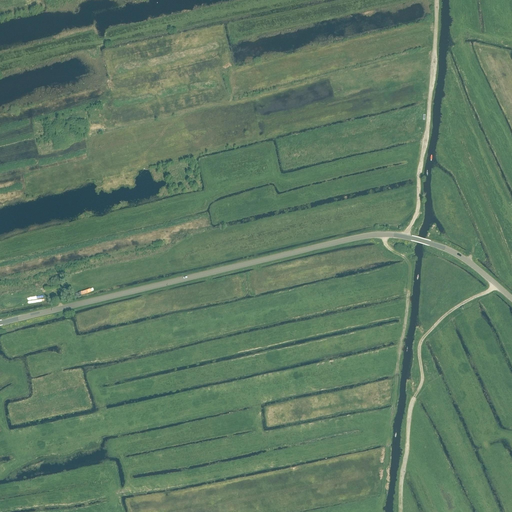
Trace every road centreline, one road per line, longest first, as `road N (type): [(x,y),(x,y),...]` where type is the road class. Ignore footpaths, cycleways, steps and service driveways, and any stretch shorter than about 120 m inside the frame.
road 1 (tertiary): [(0,323),(384,234),(455,254),(511,299)]
road 2 (track): [(384,234),(409,271),(381,511)]
road 3 (track): [(495,285),(421,339),(400,511)]
road 4 (track): [(404,237),(418,202),(437,0)]
